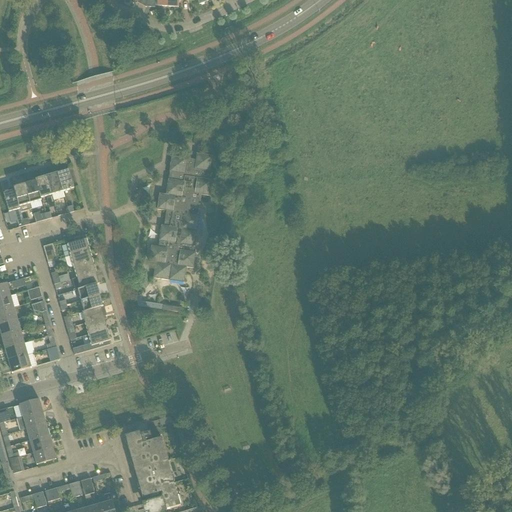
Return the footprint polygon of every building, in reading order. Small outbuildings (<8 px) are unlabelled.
[(196,161),(180,159),(172,158),(169,173),(170,174),(169,181),(168,181),(166,196),(159,195),(157,211),(166,212),(165,219),(166,219),(164,227),(161,227),(159,243),(158,248),(151,247),(149,263),(155,264),(153,279),(185,284),(187,269),(194,270),(196,254),(193,253),(194,248),(195,248),(200,217),(198,216),(201,196),(211,198),(213,181),(209,181),(210,173),(211,173),(213,157),(197,155),(196,161)] [(68,170),(63,171),(57,173),(58,176),(63,193),(74,190),(68,170)] [(63,193),(58,176),(57,173),(46,176),(47,179),(52,196),(63,193)] [(52,196),(47,179),(46,176),(35,180),(35,182),(41,201),(42,201),(41,199),(52,196)] [(41,201),(35,182),(25,185),(30,205),(41,201)] [(30,205),(25,185),(14,188),(14,191),(15,190),(20,208),(28,205),(29,211),(32,210),(30,205)] [(9,189),(2,191),(8,213),(11,224),(17,222),(17,223),(18,222),(20,228),(25,227),(23,221),(24,221),(21,213),(20,208),(15,190),(14,191),(14,188),(13,188),(14,189),(9,190),(9,189)] [(83,236),(66,241),(70,257),(90,251),(86,240),(85,240),(83,236)] [(53,245),(43,248),(48,263),(54,262),(57,261),(53,245)] [(93,263),(92,258),(90,251),(70,257),(65,258),(67,265),(68,267),(71,268),(73,267),(73,268),(93,263)] [(96,274),(93,263),(73,268),(76,279),(77,279),(96,274)] [(99,285),(98,280),(96,274),(77,279),(76,279),(72,280),(75,291),(78,290),(78,291),(97,285),(97,286),(99,285)] [(0,286),(0,299),(11,297),(7,284),(0,286)] [(100,296),(99,292),(97,286),(97,285),(78,291),(81,302),(100,296)] [(42,296),(39,288),(27,292),(30,302),(42,298),(42,296)] [(103,308),(102,303),(100,296),(81,302),(84,313),(81,313),(82,314),(103,308)] [(138,307),(180,313),(181,308),(142,303),(140,296),(135,298),(138,307)] [(0,312),(14,308),(11,297),(0,299),(0,312)] [(44,303),(31,306),(34,315),(42,313),(46,312),(44,303)] [(0,325),(18,320),(14,308),(0,312),(0,325)] [(103,308),(82,314),(85,325),(104,319),(103,315),(105,314),(103,308)] [(88,336),(107,330),(104,319),(85,325),(88,336)] [(21,332),(18,320),(0,325),(0,333),(1,338),(21,332)] [(110,342),(107,330),(88,336),(91,344),(83,346),(85,354),(110,346),(109,342),(110,342)] [(25,344),(21,332),(1,338),(5,350),(25,344)] [(28,356),(25,344),(5,350),(8,362),(28,356)] [(47,351),(50,363),(60,360),(57,348),(47,351)] [(32,369),(28,356),(8,362),(12,374),(32,369)] [(19,406),(23,418),(43,412),(39,400),(19,406)] [(7,409),(0,410),(0,420),(10,417),(7,409)] [(46,424),(43,412),(23,418),(26,430),(46,424)] [(50,436),(46,424),(26,430),(30,442),(50,436)] [(157,511),(180,506),(166,457),(161,438),(152,441),(150,432),(140,435),(139,432),(125,436),(144,504),(146,509),(150,508),(151,511),(157,511)] [(53,448),(50,436),(30,442),(33,453),(53,448)] [(56,460),(53,448),(33,453),(37,466),(56,460)] [(22,472),(18,458),(14,459),(9,460),(13,474),(22,472)] [(106,480),(104,475),(92,478),(93,483),(106,480)] [(80,482),(85,497),(94,494),(90,479),(80,482)] [(68,485),(72,499),(82,496),(78,482),(68,485)] [(60,500),(58,493),(56,488),(44,492),(48,503),(60,500)] [(42,493),(32,495),(34,500),(36,509),(46,506),(42,493)] [(115,511),(112,501),(107,503),(105,498),(98,500),(100,504),(102,511),(115,511)]
